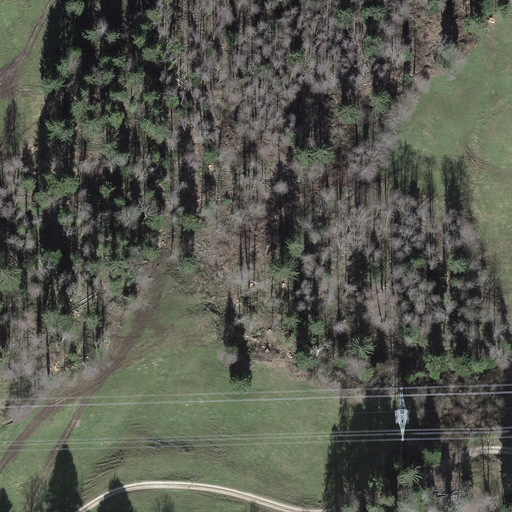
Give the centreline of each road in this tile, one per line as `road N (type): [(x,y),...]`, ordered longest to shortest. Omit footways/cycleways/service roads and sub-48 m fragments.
road 1 (track): [(83,511),(132,488),(183,487),(297,511)]
road 2 (track): [(323,511),(387,494),(460,453),(511,450)]
